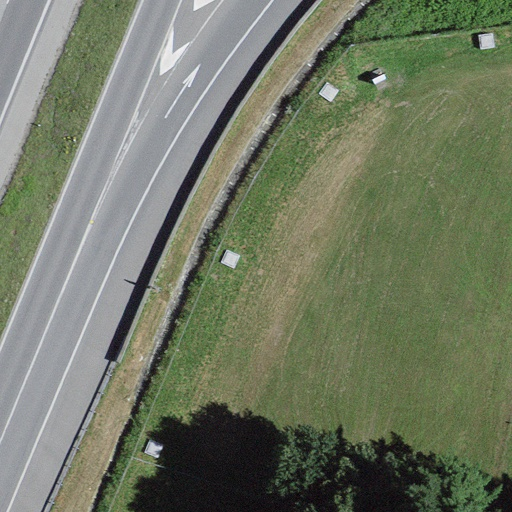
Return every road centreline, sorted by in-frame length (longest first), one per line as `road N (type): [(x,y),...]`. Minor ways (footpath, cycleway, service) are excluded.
road 1 (motorway): [(51,311),(177,89),(245,0)]
road 2 (motorway): [(51,311),(170,0)]
road 3 (motorway): [(0,435),(51,311)]
